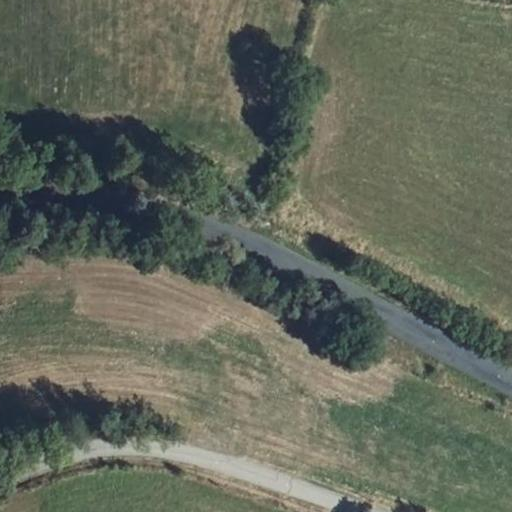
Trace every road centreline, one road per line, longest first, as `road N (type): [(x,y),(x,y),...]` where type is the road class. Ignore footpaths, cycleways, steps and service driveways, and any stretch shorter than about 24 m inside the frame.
road 1 (secondary): [(511,382),(226,236),(126,202),(0,202)]
road 2 (unclassified): [(367,511),(194,451),(60,452),(0,485)]
road 3 (track): [(226,236),(164,188),(0,161)]
